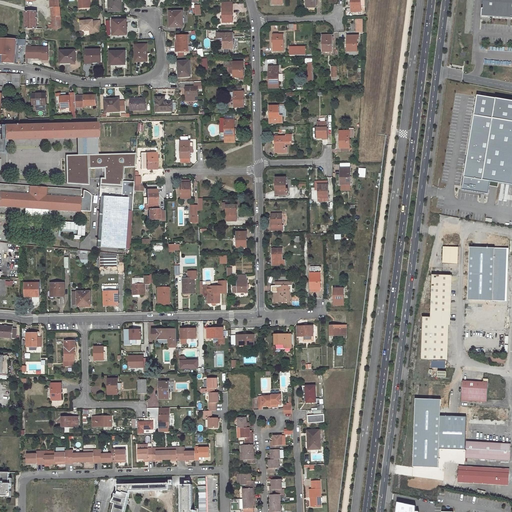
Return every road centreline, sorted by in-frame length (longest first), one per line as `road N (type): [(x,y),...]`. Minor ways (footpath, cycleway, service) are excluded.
road 1 (primary): [(379,511),(445,0)]
road 2 (primary): [(431,0),(366,511)]
road 3 (residential): [(22,511),(29,475),(225,469)]
road 4 (residential): [(0,68),(77,82),(144,80),(160,67),(161,36),(148,15)]
road 5 (residential): [(84,318),(260,315)]
road 6 (unknown): [(468,99),(453,198),(465,208),(511,216)]
road 7 (residential): [(84,318),(84,400),(133,405),(143,417)]
road 8 (residential): [(260,315),(258,169)]
road 9 (residential): [(258,161),(255,19)]
